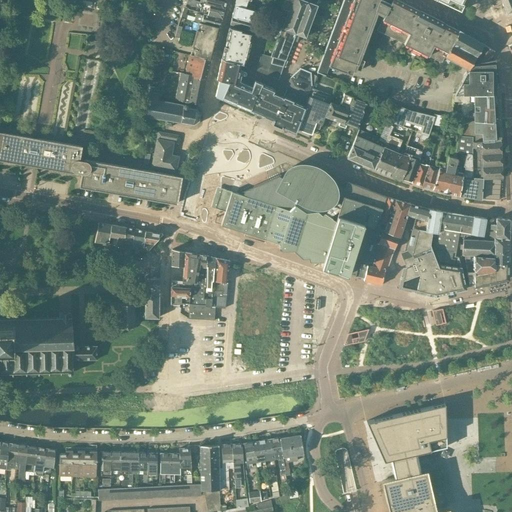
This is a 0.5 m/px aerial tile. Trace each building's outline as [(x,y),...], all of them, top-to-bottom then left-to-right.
[(235,5),(232,15),(250,20),(252,13),(258,15),(261,5),(262,0),(251,0),(249,9),(235,5)] [(236,0),(235,5),(249,9),(249,6),(251,0),(236,0)] [(305,0),(284,0),(276,27),(281,28),(300,35),(305,37),(317,4),(316,4),(305,0)] [(330,65),(353,0),(343,0),(317,72),(326,75),(330,65)] [(378,0),(353,0),(330,65),(352,73),(376,9),(378,0)] [(378,0),(376,9),(385,13),(377,29),(441,62),(445,56),(445,57),(458,30),(444,23),(419,11),(398,0),(378,0)] [(437,0),(438,0),(460,11),(464,4),(460,2),(461,0),(436,0),(437,0)] [(511,0),(501,0),(507,14),(511,11),(511,0)] [(199,2),(198,7),(200,8),(199,13),(203,14),(221,17),(222,17),(223,11),(224,8),(224,7),(205,3),(200,2),(199,2)] [(194,20),(201,22),(219,27),(219,26),(220,24),(220,23),(220,21),(221,17),(203,14),(203,15),(196,13),(194,20)] [(232,16),(230,24),(248,30),(250,20),(232,15),(232,16)] [(219,27),(212,25),(198,22),(192,49),(190,54),(209,59),(210,59),(212,53),(214,44),(219,27)] [(246,58),(250,40),(252,33),(242,31),(242,30),(229,27),(226,40),(227,40),(225,46),(221,59),(241,63),(245,64),(246,58)] [(292,41),(297,42),(300,35),(281,28),(278,34),(270,56),(272,57),(271,63),(283,66),(292,41)] [(457,30),(445,57),(467,69),(482,44),(476,40),(470,36),(465,34),(458,30),(458,31),(457,30)] [(102,42),(89,40),(88,47),(101,49),(102,42)] [(491,56),(494,51),(482,44),(467,69),(468,69),(467,71),(466,71),(454,94),(497,94),(496,82),(500,82),(495,59),(493,59),(491,56)] [(186,73),(194,75),(194,76),(205,79),(206,77),(206,75),(206,74),(210,60),(210,59),(209,59),(190,54),(190,55),(186,73)] [(283,66),(271,63),(272,57),(270,56),(261,54),(256,71),(279,80),(283,66)] [(217,90),(215,96),(221,98),(249,111),(261,83),(254,81),(251,88),(237,82),(241,63),(221,59),(219,69),(217,77),(217,80),(219,80),(219,82),(217,90)] [(311,72),(300,68),(291,77),(290,77),(288,83),(286,88),(287,89),(308,97),(316,75),(311,73),(311,72)] [(181,72),(175,99),(198,103),(200,104),(200,103),(201,100),(201,98),(201,96),(202,95),(202,91),(203,88),(205,79),(194,76),(194,75),(186,73),(181,72)] [(262,84),(261,83),(249,111),(262,116),(268,118),(273,120),(271,123),(281,128),(281,127),(295,133),(297,128),(296,128),(308,97),(287,89),(284,96),(283,96),(283,97),(278,95),(273,93),(274,89),(262,84)] [(327,109),(324,115),(340,121),(338,125),(342,127),(353,96),(352,96),(355,87),(347,85),(344,93),(339,104),(330,101),(327,109)] [(308,97),(296,128),(297,128),(311,134),(312,132),(315,133),(317,134),(320,126),(320,127),(324,117),(324,115),(327,109),(330,101),(333,94),(312,87),(308,97)] [(193,124),(198,119),(199,113),(195,107),(187,106),(187,105),(158,100),(160,93),(149,92),(145,115),(165,119),(165,125),(172,126),(172,120),(193,124)] [(498,119),(497,94),(454,94),(453,101),(461,101),(461,112),(452,112),(451,118),(460,120),(458,135),(470,136),(470,143),(500,141),(500,139),(499,139),(499,137),(500,137),(498,121),(496,121),(496,119),(498,119)] [(367,101),(353,96),(342,127),(345,128),(347,124),(357,128),(367,101)] [(434,116),(413,111),(401,107),(393,123),(428,136),(434,116)] [(347,157),(373,168),(384,146),(391,131),(392,126),(384,123),(379,137),(358,129),(352,145),(347,157)] [(0,158),(24,163),(28,164),(27,171),(30,169),(34,166),(34,165),(76,172),(77,173),(77,172),(78,172),(82,173),(81,176),(79,186),(80,186),(81,186),(165,201),(177,203),(182,177),(181,177),(181,176),(175,175),(85,159),(84,159),(84,160),(80,159),(82,146),(81,146),(81,145),(38,138),(39,131),(31,136),(29,136),(0,130),(0,158)] [(179,137),(178,135),(158,131),(153,155),(151,166),(176,171),(179,156),(171,154),(173,144),(176,145),(178,144),(179,137)] [(384,146),(373,168),(390,176),(400,153),(398,152),(402,139),(403,135),(391,131),(384,146)] [(470,136),(458,135),(456,147),(455,152),(466,153),(471,154),(470,143),(470,136)] [(499,141),(470,143),(471,147),(471,154),(471,167),(471,177),(473,177),(478,177),(483,177),(501,177),(499,141)] [(400,153),(390,176),(402,179),(409,156),(407,155),(407,153),(406,152),(408,146),(407,145),(404,154),(400,153)] [(409,156),(402,179),(410,182),(411,182),(419,158),(420,158),(422,150),(408,146),(406,152),(407,153),(407,155),(409,156)] [(432,189),(445,192),(449,172),(453,173),(454,170),(457,158),(454,157),(455,152),(456,147),(448,146),(446,155),(448,156),(446,164),(441,162),(440,167),(437,166),(432,189)] [(462,155),(460,166),(462,166),(471,167),(471,154),(466,153),(466,155),(462,155)] [(419,158),(411,182),(412,182),(418,184),(421,185),(422,185),(430,157),(426,156),(425,160),(421,158),(420,158),(419,158)] [(430,157),(422,185),(425,186),(428,187),(429,187),(432,189),(437,166),(432,165),(434,158),(430,157)] [(379,219),(387,197),(386,196),(384,196),(350,182),(347,181),(347,182),(346,187),(343,187),(337,188),(336,184),(334,180),(330,175),(326,171),(321,167),(315,165),(311,164),(306,163),(304,163),(299,163),(294,164),(290,166),(286,169),(284,173),(282,175),(280,174),(243,190),(243,192),(243,195),(231,191),(229,198),(228,198),(226,199),(225,201),(225,203),(226,204),(227,206),(225,211),(221,225),(246,233),(249,233),(278,243),(278,241),(279,241),(281,249),(280,249),(280,250),(294,250),(302,258),(308,257),(309,260),(318,261),(318,260),(323,260),(321,266),(339,272),(350,275),(355,277),(355,276),(359,260),(361,261),(369,240),(373,228),(377,218),(379,219)] [(462,166),(461,172),(462,172),(461,178),(464,179),(471,179),(471,177),(471,167),(462,166)] [(449,172),(445,192),(448,193),(454,194),(459,195),(460,186),(461,178),(462,172),(461,172),(454,170),(453,172),(453,173),(449,172)] [(460,186),(459,195),(481,199),(481,198),(499,200),(501,177),(483,177),(478,177),(473,177),(471,177),(471,179),(464,179),(461,178),(460,186)] [(387,223),(395,199),(387,197),(379,219),(377,218),(373,228),(384,231),(385,228),(380,227),(383,221),(387,223)] [(410,203),(395,199),(387,223),(385,228),(384,231),(383,232),(398,238),(407,214),(410,203)] [(426,231),(430,209),(429,209),(429,208),(415,204),(410,203),(407,214),(411,216),(415,217),(412,228),(426,231)] [(430,209),(426,231),(437,233),(438,230),(464,234),(475,236),(483,235),(487,231),(488,225),(485,221),(485,218),(473,216),(473,217),(441,211),(430,209)] [(490,228),(490,236),(493,236),(494,236),(495,236),(509,238),(509,237),(509,233),(509,219),(496,218),(496,224),(490,224),(490,228)] [(99,222),(94,241),(108,244),(109,236),(111,224),(99,222)] [(124,227),(111,224),(109,236),(116,238),(117,236),(118,236),(119,235),(123,235),(124,227)] [(134,229),(124,227),(123,235),(119,235),(118,236),(117,236),(116,238),(115,245),(131,247),(134,229)] [(359,260),(355,276),(357,277),(357,276),(362,277),(362,278),(364,278),(363,280),(368,281),(371,282),(376,283),(380,284),(381,284),(382,283),(385,270),(387,270),(387,268),(388,266),(389,265),(389,263),(390,262),(390,260),(390,259),(391,257),(392,255),(393,254),(393,253),(394,251),(394,249),(398,238),(383,232),(384,231),(373,228),(369,240),(361,261),(359,260)] [(464,236),(464,234),(438,230),(437,233),(427,231),(426,231),(412,228),(408,247),(407,251),(401,253),(406,266),(403,267),(398,288),(434,296),(466,289),(461,266),(458,256),(455,256),(459,235),(464,236)] [(145,231),(134,229),(131,247),(148,250),(154,243),(150,242),(150,243),(144,242),(146,231),(145,231)] [(146,231),(144,242),(150,243),(150,242),(154,243),(162,234),(146,231)] [(490,236),(490,240),(493,240),(498,240),(498,250),(508,251),(508,245),(508,243),(509,239),(509,238),(495,236),(494,236),(493,236),(490,236)] [(476,239),(462,239),(462,254),(474,255),(498,256),(498,250),(498,240),(493,240),(490,240),(476,239)] [(178,250),(172,249),(172,264),(183,264),(183,258),(184,251),(178,250)] [(498,256),(498,262),(508,263),(508,262),(508,259),(508,253),(508,251),(498,250),(498,256)] [(192,253),(184,251),(183,258),(183,264),(183,268),(183,272),(183,274),(183,275),(183,278),(183,280),(183,281),(183,286),(191,287),(189,297),(189,304),(189,318),(195,318),(202,319),(208,319),(215,320),(215,314),(215,309),(215,307),(210,306),(205,305),(205,299),(205,293),(205,290),(206,286),(206,280),(206,275),(204,275),(201,275),(200,272),(199,270),(200,262),(201,255),(192,253)] [(205,290),(205,293),(208,293),(212,294),(212,290),(212,287),(211,287),(211,283),(211,280),(212,280),(213,280),(214,269),(215,257),(207,255),(206,255),(206,263),(206,271),(206,273),(206,275),(206,280),(205,290)] [(474,271),(467,272),(467,274),(469,285),(474,284),(474,287),(498,281),(506,280),(506,279),(508,277),(508,269),(508,263),(498,262),(498,256),(474,255),(474,271)] [(205,293),(205,305),(215,307),(225,308),(227,282),(229,260),(215,257),(214,269),(213,280),(212,280),(211,280),(211,283),(211,287),(212,287),(212,290),(212,294),(208,293),(205,293)] [(269,269),(262,286),(273,290),(280,273),(269,269)] [(280,273),(273,290),(284,294),(290,277),(280,273)] [(290,277),(284,294),(295,299),(296,296),(298,291),(300,286),(302,281),(290,276),(290,277)] [(140,291),(140,317),(158,317),(159,288),(160,278),(145,278),(144,291),(140,291)] [(171,301),(170,304),(179,304),(179,303),(181,303),(183,303),(189,304),(189,297),(191,287),(183,286),(183,281),(172,281),(171,299),(171,301)] [(313,286),(289,347),(291,348),(310,355),(311,356),(335,294),(313,286)] [(134,326),(134,303),(118,303),(119,326),(134,326)] [(328,425),(328,426),(328,428),(328,430),(336,463),(348,461),(345,450),(345,448),(345,446),(345,445),(346,444),(346,443),(347,441),(348,441),(349,440),(350,439),(351,439),(352,438),(353,438),(372,434),(375,441),(384,480),(382,481),(389,511),(454,511),(440,448),(446,446),(446,435),(470,429),(446,323),(442,309),(432,310),(433,314),(348,333),(343,346),(350,344),(365,407),(339,413),(336,414),(334,416),(333,417),(331,418),(330,419),(329,421),(329,422),(328,425)] [(0,372),(67,371),(67,373),(69,374),(71,374),(73,373),(72,371),(72,362),(96,361),(96,348),(72,348),(72,314),(60,314),(60,319),(0,319),(0,372)] [(171,344),(170,356),(188,356),(189,344),(171,344)] [(291,348),(284,366),(307,363),(310,355),(291,348)] [(265,350),(253,352),(256,371),(272,368),(271,360),(266,360),(265,350)] [(253,352),(242,354),(244,372),(244,373),(256,371),(253,352)] [(242,354),(231,355),(234,373),(244,372),(242,354)] [(231,355),(220,357),(223,375),(234,373),(231,355)] [(170,356),(170,366),(188,367),(188,356),(170,356)] [(210,369),(205,370),(207,378),(223,376),(223,375),(220,357),(208,359),(208,360),(209,365),(210,369)] [(169,366),(169,379),(179,379),(179,382),(188,381),(188,367),(170,366),(169,366)] [(304,453),(300,434),(280,438),(285,473),(286,473),(286,475),(289,474),(287,461),(297,460),(296,455),(304,453)] [(279,437),(270,438),(274,458),(277,458),(280,474),(285,473),(280,438),(279,437)] [(270,438),(261,440),(265,464),(266,467),(275,465),(274,458),(270,438)] [(261,440),(252,441),(256,462),(260,461),(260,465),(265,464),(261,440)] [(0,468),(5,470),(9,443),(0,441),(0,468)] [(252,441),(243,443),(247,463),(247,467),(252,467),(252,462),(256,462),(252,441)] [(9,443),(5,470),(6,470),(10,470),(10,468),(15,469),(17,444),(9,443)] [(222,462),(222,468),(219,468),(219,489),(228,489),(228,468),(233,468),(232,443),(222,444),(222,462)] [(243,462),(242,443),(232,443),(233,468),(235,487),(240,487),(240,480),(239,462),(243,462)] [(27,445),(17,444),(15,469),(19,469),(18,479),(24,480),(25,471),(26,471),(27,468),(25,468),(27,445)] [(195,455),(200,455),(200,461),(200,477),(200,482),(200,483),(201,490),(202,490),(219,489),(219,468),(218,444),(200,445),(195,445),(195,455)] [(25,468),(27,468),(26,471),(33,472),(34,471),(36,453),(37,446),(27,445),(25,468)] [(37,446),(36,453),(34,471),(33,472),(33,474),(42,475),(43,465),(45,466),(47,448),(37,446)] [(54,467),(56,449),(47,448),(45,466),(54,467)] [(190,448),(179,448),(179,453),(180,467),(186,466),(186,474),(191,474),(191,462),(190,455),(190,448)] [(66,453),(60,453),(60,461),(73,461),(73,453),(73,450),(66,450),(66,453)] [(80,454),(77,453),(73,453),(73,461),(85,461),(85,454),(85,451),(80,451),(80,454)] [(90,451),(90,454),(85,454),(85,461),(97,461),(97,451),(90,451)] [(111,451),(101,451),(101,469),(101,475),(110,475),(111,451)] [(120,451),(111,451),(110,475),(120,475),(120,473),(120,451)] [(129,473),(130,452),(120,451),(120,473),(129,473)] [(129,473),(128,480),(128,485),(132,485),(133,474),(138,474),(138,469),(138,452),(130,452),(129,473)] [(147,482),(148,452),(138,452),(138,469),(143,470),(143,474),(143,482),(147,482)] [(156,474),(157,452),(148,452),(147,482),(152,482),(152,474),(156,474)] [(160,480),(159,483),(165,483),(165,481),(165,471),(170,471),(170,453),(160,453),(160,471),(160,480)] [(170,471),(169,482),(173,482),(174,471),(180,471),(180,467),(179,453),(170,453),(170,471)] [(60,461),(59,476),(72,476),(73,461),(60,461)] [(72,476),(78,476),(84,476),(85,461),(73,461),(72,476)] [(84,476),(96,476),(97,461),(85,461),(84,476)] [(220,498),(219,490),(201,491),(201,495),(205,495),(206,500),(220,498)] [(220,498),(206,500),(207,506),(220,504),(220,498)] [(236,508),(238,507),(245,506),(248,506),(247,498),(235,500),(236,508)] [(270,500),(256,503),(258,510),(249,511),(248,511),(273,511),(270,500)]
